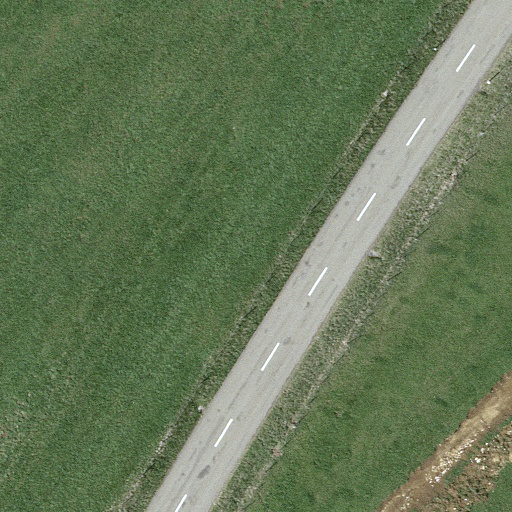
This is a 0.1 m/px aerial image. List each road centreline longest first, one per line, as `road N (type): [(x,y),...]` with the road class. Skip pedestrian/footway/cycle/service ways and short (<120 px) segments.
road 1 (secondary): [(174,511),(357,216),(504,0)]
road 2 (track): [(397,511),(511,398)]
